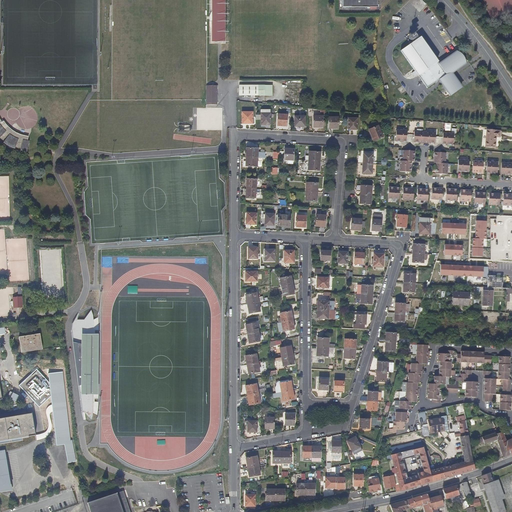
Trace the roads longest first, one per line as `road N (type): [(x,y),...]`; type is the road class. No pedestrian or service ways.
road 1 (residential): [(233,236),(233,137),(332,140),(342,150),(334,241)]
road 2 (residential): [(334,241),(399,249),(350,404)]
road 3 (residential): [(233,450),(233,236)]
road 4 (residential): [(325,511),(511,459)]
road 5 (residential): [(478,402),(426,406),(422,391),(435,352),(511,353)]
road 6 (residential): [(306,405),(304,240)]
